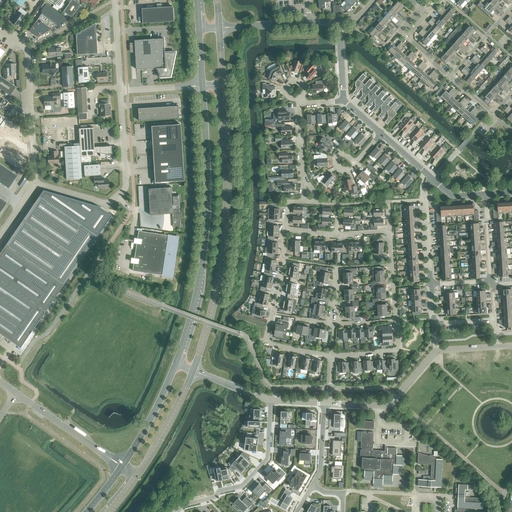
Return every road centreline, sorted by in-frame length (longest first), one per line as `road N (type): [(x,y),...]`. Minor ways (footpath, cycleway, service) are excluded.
road 1 (secondary): [(193,372),(224,243),(222,84)]
road 2 (secondary): [(202,86),(205,235),(175,364)]
road 3 (unclassified): [(35,183),(95,200),(118,195),(126,185),(119,90)]
road 4 (residential): [(331,356),(266,343),(285,229)]
road 5 (residential): [(270,399),(268,457),(240,485),(175,511)]
road 6 (unclassified): [(35,183),(26,49),(0,30)]
